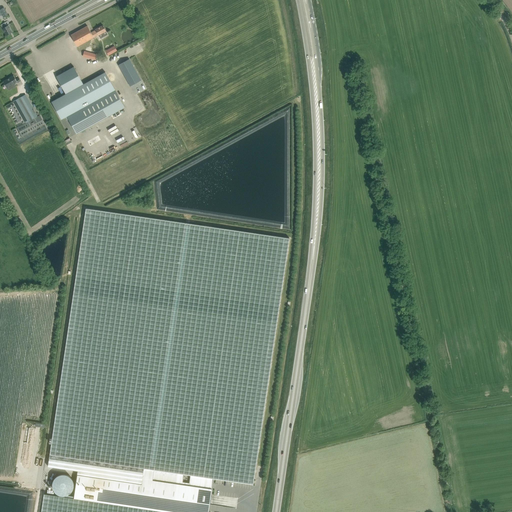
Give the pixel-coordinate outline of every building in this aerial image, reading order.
[(8,14),(4,7),(0,9),(0,11),(3,17),(8,14)] [(12,32),(10,28),(8,25),(7,26),(5,22),(1,25),(3,28),(7,35),(8,35),(10,34),(12,32)] [(88,26),(71,35),(77,46),(98,35),(106,31),(103,25),(95,29),(96,30),(91,32),(88,26)] [(84,51),(83,56),(96,60),(97,55),(84,51)] [(130,58),(118,65),(128,83),(135,79),(137,83),(142,80),(130,58)] [(66,94),(52,102),(61,119),(67,116),(70,122),(77,134),(125,107),(105,72),(84,84),(74,67),(61,74),(63,78),(59,81),(66,94)] [(7,79),(3,82),(6,88),(7,87),(7,88),(15,84),(14,83),(17,81),(18,82),(21,81),(19,78),(16,79),(14,75),(10,78),(9,77),(7,79)] [(13,101),(14,103),(6,107),(23,136),(44,124),(40,115),(38,116),(26,94),(13,101)] [(82,148),(84,151),(91,147),(88,141),(83,144),(84,147),(82,148)] [(44,493),(41,511),(208,511),(210,504),(211,494),(212,488),(211,488),(211,486),(212,486),(214,478),(253,484),(289,238),(86,208),(48,466),(78,470),(74,498),(44,493)] [(56,493),(59,494),(63,495),(66,495),(70,493),(72,490),(74,487),(74,483),(73,480),(71,477),(68,475),(64,474),(60,474),(57,475),(55,477),(53,480),(52,483),(53,487),(54,490),(56,493)] [(219,495),(218,505),(236,507),(237,497),(219,495)]
